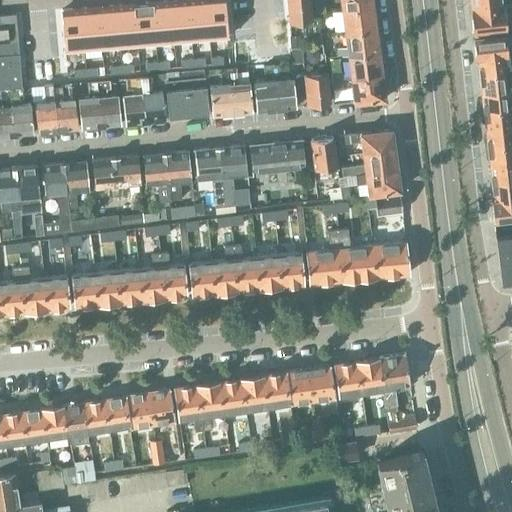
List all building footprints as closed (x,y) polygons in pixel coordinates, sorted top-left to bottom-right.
[(169,0),(165,0),(151,1),(155,44),(173,42),(169,0)] [(187,0),(169,0),(173,42),(191,40),(187,0)] [(205,0),(187,0),(191,40),(209,39),(205,0)] [(223,0),(205,0),(209,39),(227,37),(223,0)] [(287,0),(289,21),(310,19),(312,17),(310,0),(287,0)] [(313,0),(315,12),(372,4),(371,0),(333,0),(324,1),(323,0),(313,0)] [(470,10),(504,6),(502,0),(470,0),(472,9),(470,10)] [(151,1),(133,3),(137,45),(155,44),(151,1)] [(133,3),(116,4),(119,47),(137,45),(133,3)] [(116,4),(98,6),(101,48),(119,47),(116,4)] [(342,9),(345,32),(375,28),(375,26),(376,24),(375,17),(374,15),(372,4),(315,12),(315,14),(325,12),(342,9)] [(98,6),(80,7),(84,50),(101,48),(98,6)] [(504,6),(470,10),(473,34),(506,30),(504,6)] [(80,7),(62,9),(65,51),(84,50),(80,7)] [(0,40),(17,39),(14,13),(0,14),(0,40)] [(338,57),(349,56),(378,51),(377,42),(378,40),(378,33),(376,32),(375,28),(345,32),(347,47),(337,48),(338,57)] [(511,33),(473,37),(475,56),(507,52),(506,44),(511,43),(511,33)] [(321,34),(319,34),(313,35),(314,44),(322,44),(321,34)] [(292,48),(301,47),(300,47),(299,36),(290,37),(291,48),(292,48)] [(0,86),(21,85),(17,39),(0,40),(0,86)] [(301,47),(292,48),(293,62),(302,61),(301,47)] [(349,56),(352,79),(381,75),(380,66),(382,64),(381,57),(379,55),(378,51),(349,56)] [(476,64),(477,74),(509,70),(508,63),(511,62),(511,52),(507,53),(507,52),(475,56),(475,57),(477,57),(478,64),(476,64)] [(222,55),(210,56),(211,64),(223,63),(222,55)] [(204,56),(192,58),(193,65),(205,64),(204,56)] [(192,58),(180,59),(181,67),(193,65),(192,58)] [(169,60),(157,61),(157,69),(169,68),(169,60)] [(157,61),(144,62),(145,70),(157,69),(157,61)] [(322,104),(322,103),(330,102),(326,62),(318,63),(319,72),(304,74),(307,104),(310,104),(312,105),(322,104)] [(133,63),(121,64),(121,72),(133,71),(133,63)] [(276,109),(271,63),(263,64),(264,70),(265,79),(253,80),(256,111),(276,109)] [(278,63),(271,63),(276,109),(296,107),(293,76),(279,77),(278,63)] [(121,64),(109,65),(109,73),(121,72),(121,64)] [(97,66),(85,67),(85,75),(97,74),(97,66)] [(235,66),(228,67),(232,113),(253,111),(249,80),(237,81),(235,66)] [(85,67),(73,68),(74,76),(85,75),(85,67)] [(228,67),(204,69),(205,77),(221,75),(221,83),(209,84),(212,115),(232,113),(228,67)] [(205,77),(204,69),(192,69),(177,71),(177,74),(164,76),(168,116),(170,116),(170,115),(206,112),(208,112),(205,77)] [(480,85),(481,92),(511,88),(511,79),(510,80),(509,70),(477,74),(478,85),(480,85)] [(330,72),(331,80),(342,79),(342,71),(330,72)] [(381,75),(352,79),(355,102),(384,98),(384,95),(385,93),(385,86),(383,85),(381,75)] [(139,77),(141,91),(145,122),(165,120),(161,89),(148,90),(147,78),(139,77)] [(108,79),(96,80),(101,126),(121,124),(117,93),(110,93),(108,79)] [(342,79),(331,80),(332,87),(343,86),(342,79)] [(101,126),(96,80),(87,81),(89,96),(77,97),(81,128),(101,126)] [(59,87),(53,87),(58,130),(77,128),(74,97),(71,97),(70,88),(74,88),(74,82),(59,83),(59,87)] [(58,130),(53,87),(52,87),(52,84),(43,85),(44,100),(34,101),(37,132),(58,130)] [(480,100),(481,110),(511,106),(511,101),(511,98),(511,88),(481,92),(482,100),(480,100)] [(141,91),(122,93),(125,124),(145,122),(141,91)] [(30,102),(10,104),(13,134),(33,133),(30,102)] [(0,135),(13,134),(10,104),(0,104),(0,135)] [(484,121),(485,128),(511,125),(511,106),(481,110),(482,122),(484,121)] [(484,137),(485,147),(511,143),(511,125),(485,128),(486,137),(484,137)] [(338,176),(338,177),(397,169),(395,151),(392,149),(392,146),(393,146),(393,144),(394,144),(391,129),(339,134),(340,143),(361,140),(363,162),(340,165),(342,175),(338,176)] [(311,139),(314,179),(330,177),(329,167),(336,166),(333,137),(324,138),(321,136),(315,136),(313,139),(311,139)] [(301,138),(275,141),(278,167),(304,164),(301,138)] [(275,141),(249,143),(252,170),(278,167),(275,141)] [(488,157),(489,165),(511,162),(511,143),(485,147),(486,158),(488,157)] [(243,144),(219,146),(224,205),(235,204),(232,173),(246,172),(243,144)] [(224,205),(219,146),(193,148),(196,176),(212,175),(215,205),(224,205)] [(188,149),(165,151),(169,198),(181,197),(179,180),(190,179),(188,149)] [(169,198),(165,151),(142,153),(145,183),(157,182),(159,199),(169,198)] [(137,154),(114,156),(117,195),(126,194),(125,182),(139,181),(137,154)] [(117,195),(114,156),(91,159),(94,186),(107,184),(109,196),(117,195)] [(86,159),(64,161),(68,206),(76,205),(74,189),(88,187),(86,159)] [(68,206),(64,161),(42,163),(45,192),(58,190),(61,222),(45,224),(46,231),(70,229),(68,206)] [(489,183),(511,180),(511,162),(489,165),(490,172),(488,172),(489,183)] [(36,164),(16,166),(20,212),(40,210),(36,164)] [(16,166),(0,167),(0,202),(1,208),(11,207),(12,213),(14,233),(21,232),(20,212),(16,166)] [(367,194),(374,193),(398,190),(398,189),(399,186),(397,169),(338,177),(339,184),(366,181),(367,194)] [(491,201),(511,199),(511,180),(489,183),(490,194),(492,194),(493,200),(491,201)] [(300,188),(302,202),(317,201),(316,186),(300,188)] [(400,190),(398,190),(374,193),(377,214),(402,210),(400,190)] [(94,215),(90,216),(91,227),(119,223),(117,212),(101,214),(99,193),(91,194),(94,215)] [(511,199),(491,201),(493,220),(511,217),(511,199)] [(203,203),(193,204),(194,216),(204,214),(203,203)] [(194,216),(193,204),(170,206),(171,218),(194,216)] [(322,206),(325,225),(336,224),(333,204),(322,206)] [(286,209),(273,210),(274,220),(287,219),(286,209)] [(269,254),(255,255),(259,287),(281,285),(276,241),(274,220),(273,210),(251,212),(252,221),(266,220),(269,254)] [(147,211),(121,212),(122,220),(147,219),(147,211)] [(242,214),(229,215),(230,224),(243,222),(242,214)] [(230,224),(229,215),(216,217),(217,225),(230,224)] [(91,227),(90,216),(70,218),(71,229),(91,227)] [(184,221),(185,230),(199,228),(197,219),(184,221)] [(169,223),(156,224),(157,233),(170,232),(169,223)] [(157,233),(156,224),(144,226),(145,234),(157,233)] [(370,225),(371,244),(375,276),(408,273),(407,256),(407,255),(406,249),(405,240),(382,243),(380,224),(370,225)] [(347,227),(337,228),(342,279),(375,276),(371,244),(349,246),(347,227)] [(124,228),(112,229),(113,239),(126,237),(124,228)] [(342,279),(337,228),(327,229),(329,248),(306,250),(309,282),(342,279)] [(113,239),(112,229),(99,231),(100,241),(113,239)] [(511,233),(495,235),(500,279),(511,277),(511,233)] [(68,235),(69,244),(81,243),(81,234),(68,235)] [(48,239),(49,247),(63,244),(61,236),(48,239)] [(29,240),(17,242),(18,251),(30,249),(29,240)] [(276,241),(281,285),(303,283),(300,251),(286,252),(285,240),(276,241)] [(18,251),(17,242),(5,243),(6,252),(18,251)] [(240,244),(232,245),(236,290),(259,287),(255,255),(242,257),(240,244)] [(225,258),(211,260),(214,292),(236,290),(232,245),(223,246),(225,258)] [(214,292),(211,260),(197,261),(196,249),(187,249),(191,294),(214,292)] [(168,251),(159,252),(164,297),(186,295),(183,262),(169,263),(168,251)] [(152,265),(138,266),(141,299),(164,297),(159,252),(151,253),(152,265)] [(123,255),(115,256),(119,301),(141,299),(138,266),(124,268),(123,255)] [(107,270),(94,271),(97,303),(119,301),(115,256),(106,257),(107,270)] [(97,303),(94,271),(80,272),(79,260),(70,261),(74,306),(97,303)] [(57,275),(43,276),(46,308),(69,306),(64,261),(56,262),(57,275)] [(28,265),(20,266),(24,311),(46,308),(43,276),(29,278),(28,265)] [(12,279),(0,280),(0,295),(2,313),(24,311),(20,266),(11,267),(12,279)] [(378,356),(383,388),(388,420),(387,420),(388,431),(416,427),(414,416),(399,419),(394,387),(409,385),(405,352),(378,356)] [(369,390),(383,388),(378,356),(356,360),(363,404),(371,403),(369,390)] [(354,406),(363,404),(356,360),(333,363),(338,395),(352,393),(354,406)] [(330,363),(308,367),(312,399),(335,395),(330,363)] [(312,399),(308,367),(285,370),(290,402),(312,399)] [(285,370),(262,373),(267,405),(281,403),(283,416),(291,414),(285,370)] [(262,373),(240,377),(250,441),(258,440),(253,407),(267,405),(262,373)] [(218,380),(223,412),(237,410),(241,442),(250,441),(240,377),(218,380)] [(209,414),(223,412),(218,380),(196,383),(203,428),(211,427),(209,414)] [(194,429),(203,428),(196,383),(174,387),(178,419),(193,417),(194,429)] [(169,387),(147,390),(152,423),(174,419),(169,387)] [(152,423),(147,390),(125,394),(130,426),(152,423)] [(124,394),(104,397),(108,427),(129,424),(124,394)] [(104,397),(83,400),(87,431),(108,427),(104,397)] [(83,400),(62,403),(67,434),(87,431),(83,400)] [(62,403),(41,407),(46,437),(67,434),(62,403)] [(41,407),(21,410),(25,440),(46,437),(41,407)] [(21,410),(0,412),(0,414),(4,443),(25,440),(21,410)] [(367,430),(365,420),(364,411),(355,412),(358,435),(368,433),(367,430)] [(310,416),(311,427),(322,426),(321,414),(310,416)] [(377,418),(365,420),(367,430),(379,429),(377,418)] [(322,426),(311,427),(312,439),(324,437),(322,426)] [(150,440),(151,451),(162,450),(160,438),(150,440)] [(357,456),(354,441),(336,443),(338,458),(357,456)] [(162,450),(151,451),(153,463),(163,462),(162,450)] [(388,511),(402,511),(435,504),(422,450),(376,461),(388,511)] [(15,456),(6,457),(8,466),(16,464),(15,456)] [(130,457),(114,459),(115,468),(131,466),(130,457)] [(94,462),(95,471),(115,468),(114,459),(94,462)] [(67,465),(69,478),(85,477),(83,464),(67,465)] [(56,511),(41,511),(40,499),(19,502),(14,472),(0,473),(0,511),(69,511),(69,510),(56,511)] [(327,511),(325,500),(253,511),(327,511)]
